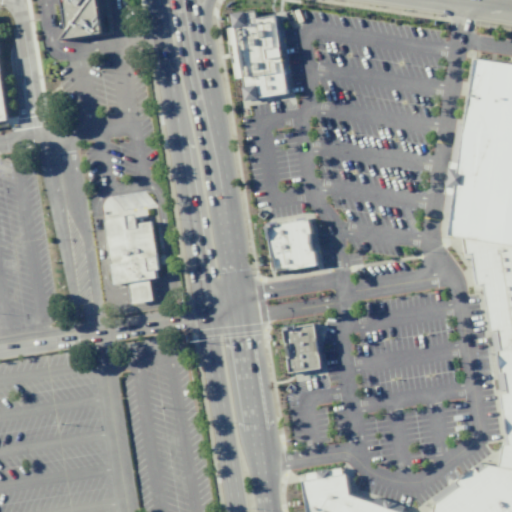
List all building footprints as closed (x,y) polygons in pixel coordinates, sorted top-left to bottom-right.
[(59,0),(65,31),(59,41),(102,34),(96,0),(59,0)] [(289,97),(274,15),(255,18),(254,10),(229,14),(244,104),(289,97)] [(477,67),(511,72),(511,511),(435,511),(492,466),(506,468),(479,282),(466,236),(451,234),(477,67)] [(0,68),(0,127),(10,126),(0,68)] [(104,219),(115,287),(128,284),(132,305),(153,302),(149,280),(158,279),(157,271),(161,271),(152,222),(136,224),(134,215),(104,219)] [(270,228),(275,271),(320,266),(314,223),(270,228)] [(284,354),(280,328),(313,323),(317,349),(284,354)] [(284,354),(317,349),(320,367),(287,372),(284,354)] [(305,482),(309,511),(400,511),(350,496),(348,476),(305,482)]
